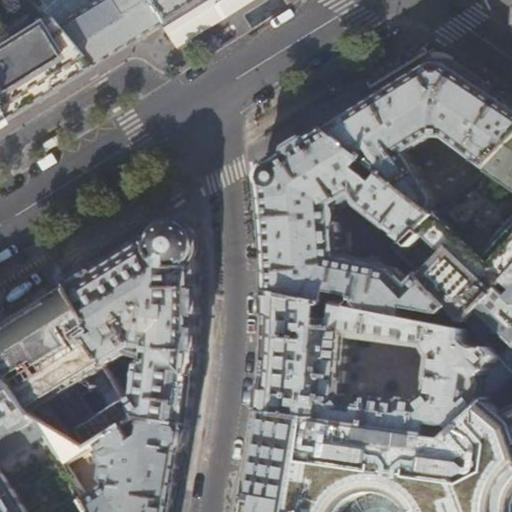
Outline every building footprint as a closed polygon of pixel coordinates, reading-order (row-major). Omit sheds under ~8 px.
[(52,0),(42,10),(46,16),(42,17),(86,67),(112,51),(157,24),(142,0),(52,0)] [(142,0),(157,24),(195,0),(142,0)] [(0,31),(0,120),(45,93),(86,67),(42,17),(3,36),(0,31)] [(222,45),(215,35),(202,43),(210,56),(223,48),(222,45)] [(397,85),(376,98),(327,129),(328,129),(368,159),(386,173),(439,214),(442,212),(448,206),(437,203),(438,200),(437,198),(436,195),(436,194),(411,153),(436,137),(447,138),(487,168),(511,144),(511,104),(494,93),(449,62),(435,62),(425,68),(397,85)] [(320,73),(322,75),(323,74),(326,75),(332,72),(333,68),(334,67),(333,65),(331,66),(328,65),(322,68),(321,72),(320,73)] [(387,265),(344,257),(342,228),(342,225),(339,222),(341,219),(342,214),(342,212),(341,210),(339,207),(346,202),(361,204),(391,228),(392,227),(411,242),(439,214),(386,173),(379,182),(361,167),(368,159),(328,129),(330,132),(322,132),(300,145),(274,161),(263,184),(265,200),(269,245),(270,291),(325,304),(406,317),(408,307),(445,314),(452,306),(421,273),(412,281),(402,269),(387,267),(387,265)] [(511,144),(487,168),(511,184),(511,223),(484,252),(442,212),(439,214),(411,242),(401,251),(421,273),(452,306),(468,322),(502,286),(509,279),(511,275),(511,144)] [(88,330),(108,362),(113,366),(138,351),(137,347),(139,348),(141,349),(143,350),(146,350),(149,350),(148,363),(145,362),(139,366),(136,395),(137,397),(131,400),(142,418),(189,426),(193,397),(196,376),(198,350),(200,318),(200,292),(199,257),(200,254),(198,234),(197,231),(179,222),(175,222),(158,233),(157,235),(129,252),(73,287),(96,325),(88,330)] [(475,329),(484,338),(496,325),(511,340),(511,345),(500,357),(511,369),(511,275),(509,279),(511,282),(511,294),(511,295),(502,286),(468,322),(475,329)] [(39,308),(0,331),(0,357),(66,464),(101,443),(108,439),(97,421),(76,387),(87,380),(110,367),(108,362),(88,330),(96,325),(73,287),(39,308)] [(270,302),(268,356),(267,378),(262,411),(433,433),(450,435),(457,429),(485,403),(476,392),(479,389),(480,387),(480,384),(480,382),(479,379),(489,369),(488,368),(500,357),(484,338),(475,329),(406,317),(325,304),(270,291),(270,302)] [(96,511),(87,497),(66,464),(0,357),(0,511),(96,511)] [(110,367),(87,380),(108,415),(97,421),(108,439),(142,418),(131,400),(110,367)] [(511,511),(511,412),(504,416),(488,400),(485,403),(457,429),(450,435),(370,511),(511,511)] [(433,433),(262,411),(255,457),(246,510),(245,511),(370,511),(450,435),(433,433)] [(174,511),(177,497),(189,426),(142,418),(108,439),(101,443),(108,454),(103,456),(109,466),(108,466),(106,478),(108,479),(110,483),(87,497),(96,511),(174,511)]
